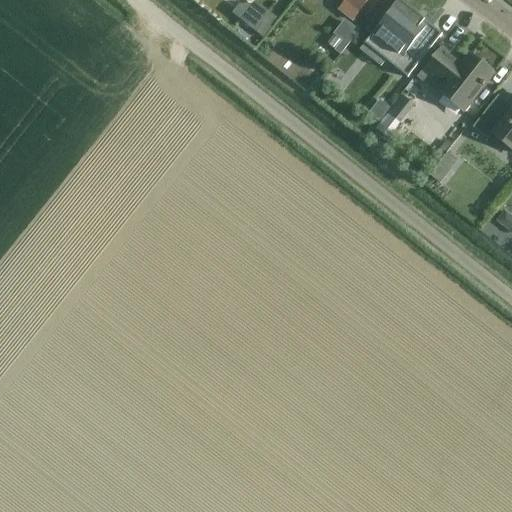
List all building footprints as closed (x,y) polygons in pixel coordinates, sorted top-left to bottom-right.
[(341,0),(348,5),(342,12),(353,21),(369,0),(341,0)] [(406,76),(408,78),(410,76),(427,54),(414,44),(429,25),(425,22),(425,21),(399,1),(373,34),(394,51),(386,61),(406,76)] [(268,12),(253,32),(262,40),(272,28),(270,27),(277,19),(268,12)] [(343,41),(335,50),(341,55),(349,45),(343,41)] [(491,73),(492,71),(483,64),(481,65),(470,57),(463,66),(442,50),(420,78),(464,113),(493,75),(491,73)] [(410,84),(405,90),(414,98),(419,91),(410,84)] [(379,100),(368,114),(378,122),(389,108),(379,100)] [(492,135),(511,151),(511,106),(509,110),(504,111),(494,103),(475,128),(488,139),(492,135)] [(442,183),(447,176),(437,168),(432,175),(430,178),(440,185),(442,183)] [(511,215),(511,192),(502,209),(511,215)] [(511,217),(505,212),(497,222),(511,234),(511,217)]
